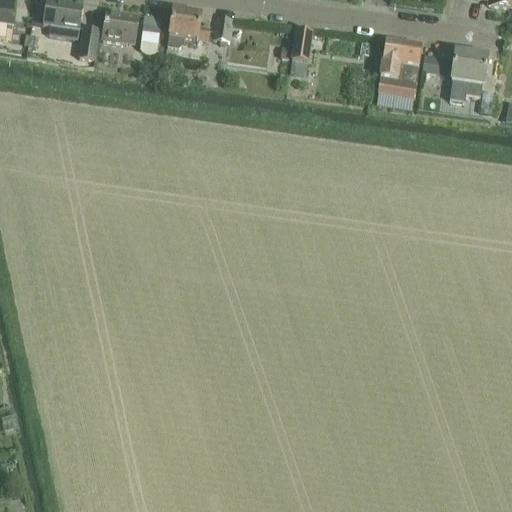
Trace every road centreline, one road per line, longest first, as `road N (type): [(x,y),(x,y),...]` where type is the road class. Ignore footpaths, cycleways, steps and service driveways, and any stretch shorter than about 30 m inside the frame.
road 1 (residential): [(374,22),(218,0)]
road 2 (residential): [(497,38),(374,22)]
